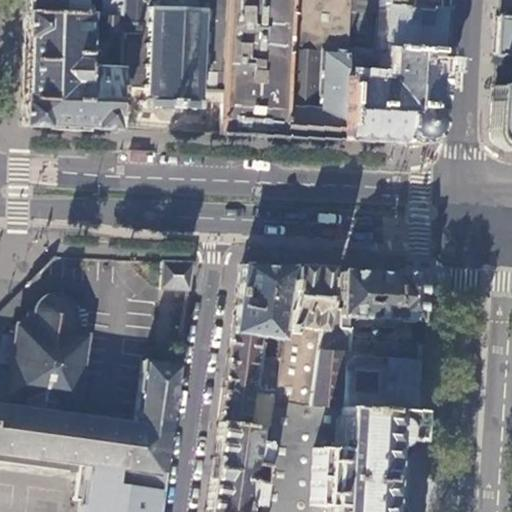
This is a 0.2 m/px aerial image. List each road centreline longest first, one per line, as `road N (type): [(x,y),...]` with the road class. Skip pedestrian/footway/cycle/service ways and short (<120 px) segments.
road 1 (primary): [(462,189),(0,171)]
road 2 (residential): [(220,221),(186,511)]
road 3 (primary): [(472,240),(456,511)]
road 4 (primary): [(220,221),(472,240)]
road 5 (primary): [(0,210),(220,221)]
road 6 (primary): [(497,511),(511,314)]
road 7 (residential): [(470,0),(462,189)]
